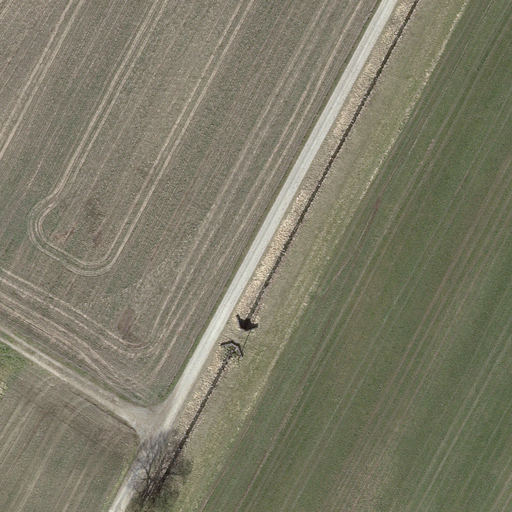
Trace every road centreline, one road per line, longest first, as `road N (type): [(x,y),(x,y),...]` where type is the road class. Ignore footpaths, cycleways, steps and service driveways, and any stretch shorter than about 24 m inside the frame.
road 1 (track): [(391,0),(118,511)]
road 2 (track): [(159,432),(0,336)]
